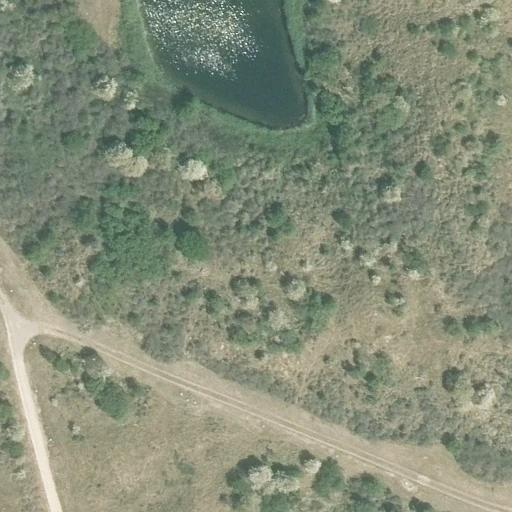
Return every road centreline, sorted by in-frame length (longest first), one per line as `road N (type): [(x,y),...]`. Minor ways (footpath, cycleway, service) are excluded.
road 1 (track): [(13,315),(400,480),(511,509)]
road 2 (track): [(55,511),(16,362),(13,315),(0,288)]
